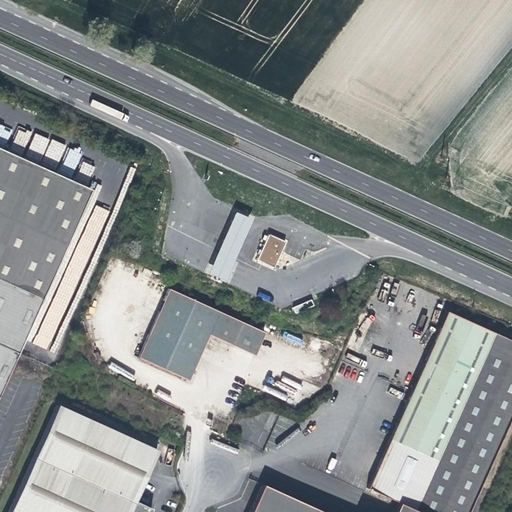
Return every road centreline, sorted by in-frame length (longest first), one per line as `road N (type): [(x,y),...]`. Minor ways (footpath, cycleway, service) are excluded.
road 1 (primary): [(511,251),(0,17)]
road 2 (primary): [(0,54),(511,287)]
road 3 (track): [(511,60),(425,165)]
